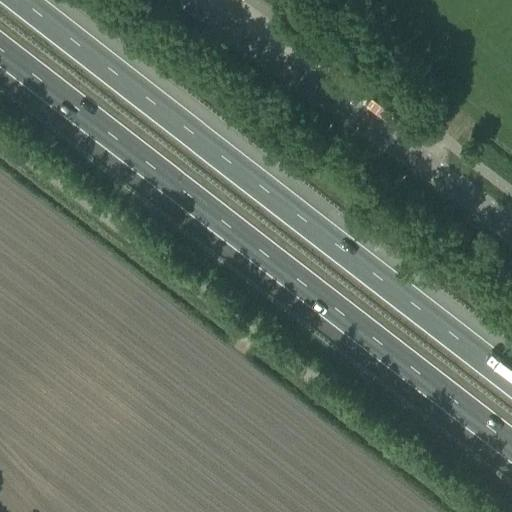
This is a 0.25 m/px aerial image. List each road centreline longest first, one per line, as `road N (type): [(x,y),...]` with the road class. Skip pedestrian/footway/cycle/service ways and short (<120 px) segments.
road 1 (motorway): [(0,50),(511,447)]
road 2 (motorway): [(511,381),(18,0)]
road 3 (unclassified): [(481,511),(0,141)]
road 4 (unclassified): [(511,225),(193,0)]
